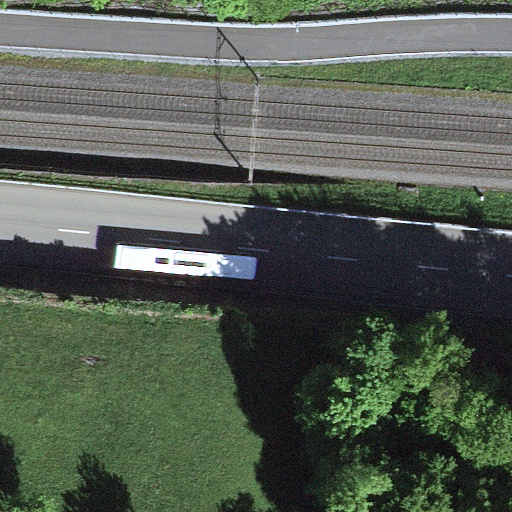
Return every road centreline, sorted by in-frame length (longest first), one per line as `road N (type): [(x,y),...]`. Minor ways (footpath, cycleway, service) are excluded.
road 1 (primary): [(511,278),(0,229)]
road 2 (track): [(0,38),(296,56),(511,49)]
